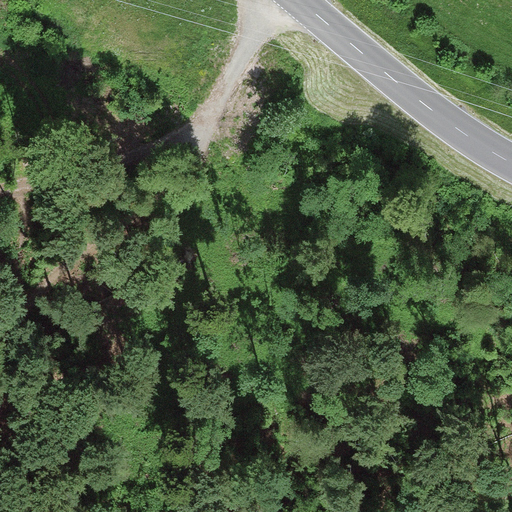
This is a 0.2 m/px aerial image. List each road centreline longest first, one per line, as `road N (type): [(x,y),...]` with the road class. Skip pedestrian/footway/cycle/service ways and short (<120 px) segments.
road 1 (track): [(271,0),(199,126),(152,149),(0,191)]
road 2 (track): [(199,126),(198,151),(175,184),(57,272),(0,343)]
road 3 (secondary): [(298,0),(459,131),(511,163)]
